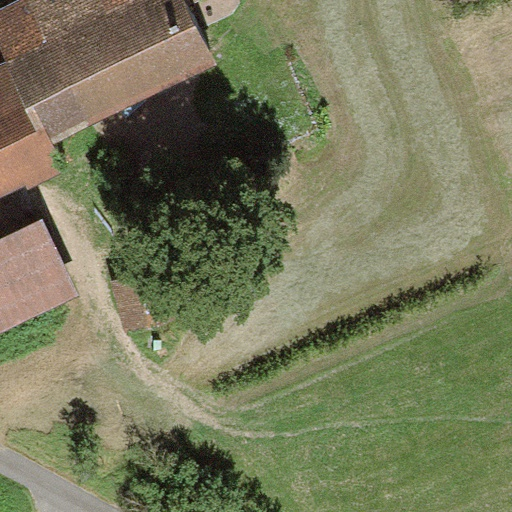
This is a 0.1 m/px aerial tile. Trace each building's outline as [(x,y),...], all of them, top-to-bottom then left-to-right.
[(41,103),(51,127),(159,73),(218,44),(209,24),(196,0),(0,0),(0,27),(10,48),(37,105),(41,103)] [(196,0),(209,24),(251,0),(196,0)] [(0,179),(24,168),(28,174),(65,156),(51,127),(41,103),(37,105),(10,48),(0,53),(0,179)] [(40,202),(0,220),(0,315),(75,279),(40,202)] [(168,254),(113,271),(128,319),(183,302),(168,254)]
